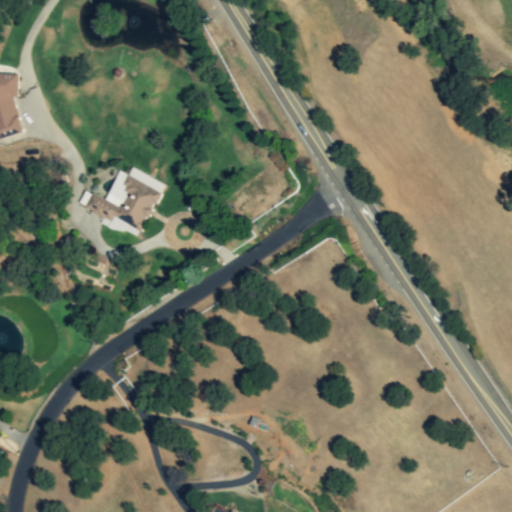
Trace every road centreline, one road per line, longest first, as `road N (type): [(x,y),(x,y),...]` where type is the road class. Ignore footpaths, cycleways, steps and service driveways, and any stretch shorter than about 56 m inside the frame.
road 1 (primary): [(229,0),(511,429)]
road 2 (residential): [(12,511),(13,486),(48,410),(97,357),(349,189)]
